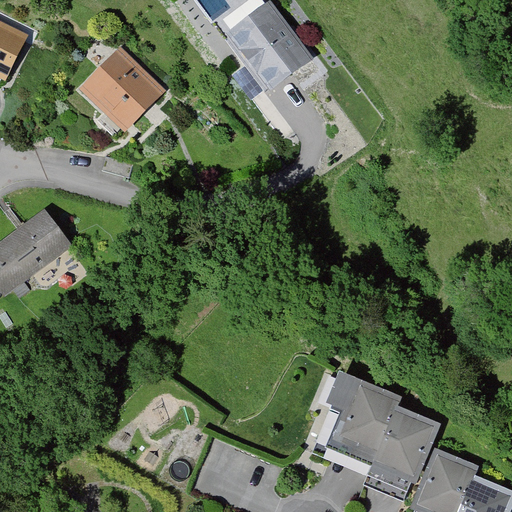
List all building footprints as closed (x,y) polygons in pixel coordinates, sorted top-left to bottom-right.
[(312,58),(269,4),(231,33),(274,88),(312,58)] [(26,40),(0,28),(0,83),(4,86),(26,40)] [(164,93),(125,54),(85,94),(123,133),(164,93)] [(67,250),(42,216),(0,247),(0,277),(11,292),(67,250)] [(350,408),(335,444),(377,462),(372,472),(408,487),(436,419),(401,404),(404,397),(344,372),(332,401),(350,408)] [(478,468),(438,452),(415,511),(418,511),(507,511),(511,500),(511,493),(474,478),(478,468)]
